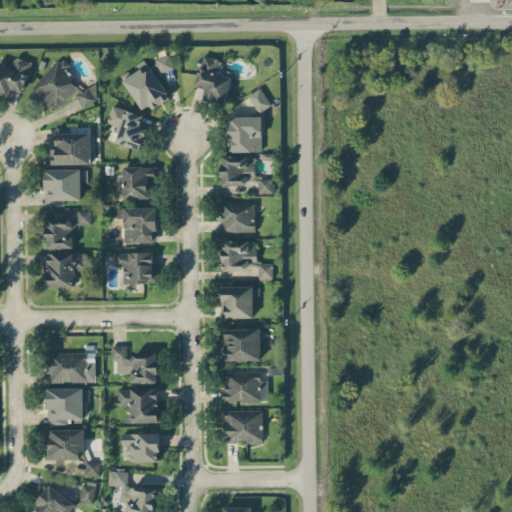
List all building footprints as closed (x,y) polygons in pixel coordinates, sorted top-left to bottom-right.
[(195,86),(204,88),(202,97),(225,103),(232,71),(218,68),(220,59),(202,55),(195,86)] [(31,62),(15,56),(11,68),(0,64),(0,93),(8,96),(10,88),(22,92),(31,62)] [(31,88),(55,111),(71,93),(86,107),(101,91),(92,83),(87,88),(57,61),(31,88)] [(122,78),(141,109),(149,104),(152,109),(169,99),(147,62),(122,78)] [(248,95),(258,112),(270,104),(261,87),(248,95)] [(143,114),(112,106),(107,122),(118,125),(114,142),(141,149),(146,128),(139,126),(143,114)] [(228,116),(229,152),(263,151),(262,115),(228,116)] [(90,126),(55,127),(55,143),(51,143),(51,164),(91,163),(90,126)] [(221,183),(255,184),(255,156),(222,155),(221,183)] [(119,198),(154,197),(153,166),(123,166),(123,174),(118,174),(119,198)] [(64,200),(80,199),(80,183),(87,182),(86,168),(44,169),(44,206),(64,205),(64,200)] [(258,193),(273,192),(272,178),(258,178),(258,193)] [(255,201),(221,202),(221,232),(255,232),(255,201)] [(156,207),(123,207),(123,242),(155,242),(156,207)] [(91,224),(90,210),(77,210),(77,225),(91,224)] [(47,248),(73,247),(72,217),(45,218),(47,248)] [(223,270),(247,270),(247,266),(258,266),(258,279),(273,278),(273,262),(257,262),(257,250),(249,251),(249,240),(222,240),(223,270)] [(124,283),(157,282),(157,263),(152,263),(152,251),(114,252),(114,266),(124,266),(124,283)] [(46,253),(47,287),(74,286),(73,270),(84,269),(83,252),(46,253)] [(221,286),(222,318),(253,317),(253,295),(259,295),(259,286),(221,286)] [(260,328),(224,329),(224,360),(261,360),(260,328)] [(116,373),(130,372),(130,383),(157,382),(157,352),(128,353),(128,345),(111,345),(111,360),(116,360),(116,373)] [(47,352),(48,383),(95,382),(95,351),(47,352)] [(260,371),(223,372),(223,402),(268,401),(267,380),(260,380),(260,371)] [(83,418),(83,401),(89,400),(88,387),(47,388),(47,425),(67,424),(67,418),(83,418)] [(127,422),(158,422),(157,387),(117,388),(117,406),(126,406),(127,422)] [(224,410),(224,442),(263,441),(262,410),(224,410)] [(49,429),(49,459),(82,459),(82,429),(49,429)] [(121,445),(129,445),(130,461),(159,461),(158,433),(121,433),(121,445)] [(86,475),(99,475),(100,461),(86,461),(86,475)] [(128,471),(109,470),(108,484),(121,485),(120,501),(126,502),(125,511),(152,511),(155,487),(127,485),(128,471)] [(95,483),(80,482),(79,502),(94,504),(95,483)] [(31,511),(69,511),(75,502),(47,485),(31,511)]
